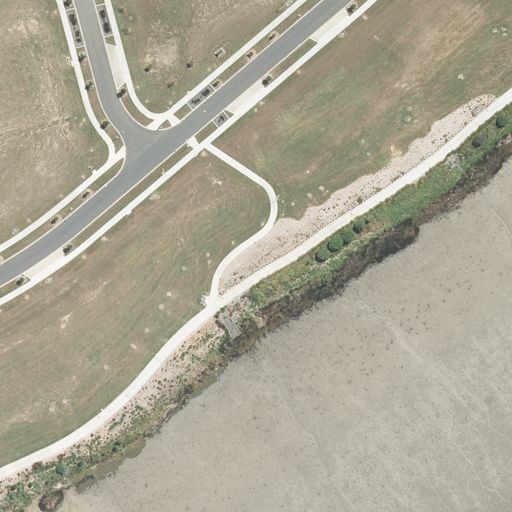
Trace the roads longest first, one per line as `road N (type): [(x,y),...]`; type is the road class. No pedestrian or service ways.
road 1 (residential): [(336,0),(149,162)]
road 2 (residential): [(149,162),(0,277)]
road 3 (residential): [(79,0),(106,103),(149,162)]
